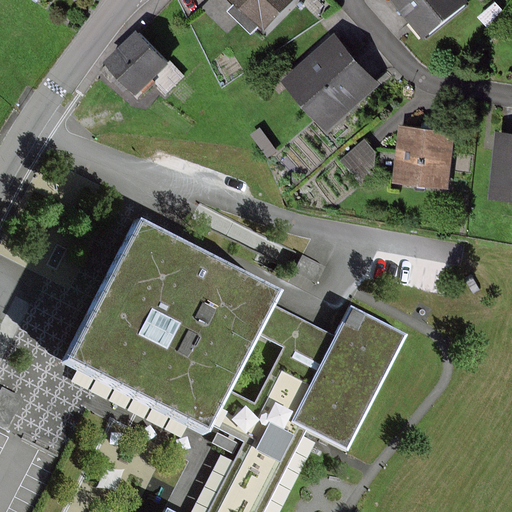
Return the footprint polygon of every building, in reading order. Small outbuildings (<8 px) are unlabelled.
[(224,0),(212,0),(205,8),(228,31),(242,16),(224,0)] [(242,0),(268,25),(292,0),(242,0)] [(399,0),(426,33),(464,1),(463,0),(399,0)] [(151,40),(114,71),(141,103),(178,72),(151,40)] [(306,68),(291,81),(328,123),(373,83),(336,41),(306,68)] [(429,128),(403,126),(397,183),(447,189),(453,131),(429,128)] [(511,137),(502,136),(496,194),(511,195),(511,137)] [(97,290),(59,363),(201,436),(207,425),(225,390),(253,335),(269,306),(275,295),(132,223),(97,290)] [(302,256),(293,273),(315,285),(324,268),(302,256)] [(331,342),(269,306),(253,335),(281,349),(252,404),(225,390),(207,425),(241,443),(205,511),(262,511),(304,432),(289,423),(331,342)] [(404,336),(348,308),(331,342),(289,423),(304,432),(345,452),(404,336)] [(1,388),(0,388),(0,427),(7,431),(23,399),(1,388)]
